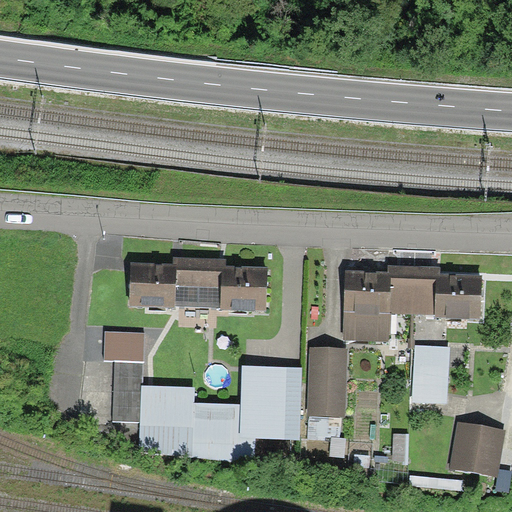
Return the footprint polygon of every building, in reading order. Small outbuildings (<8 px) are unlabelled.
[(177,306),(221,309),(223,266),(227,266),(227,261),(174,259),(174,264),(178,265),(177,306)] [(130,308),(176,310),(177,306),(178,265),(174,264),(132,263),(130,308)] [(221,311),(267,313),(268,269),(227,266),(223,266),(221,309),(221,311)] [(388,266),(388,274),(392,274),(392,315),(436,316),(436,276),(441,276),(441,267),(388,266)] [(346,342),(390,344),(392,315),(392,274),(388,274),(349,272),(346,342)] [(436,319),(483,320),(483,276),(441,276),(436,276),(436,316),(436,319)] [(106,333),(105,361),(117,361),(144,362),(145,362),(146,334),(106,333)] [(449,349),(416,347),(413,401),(446,403),(449,349)] [(349,350),(309,349),(306,417),(346,419),(349,350)] [(144,362),(117,361),(115,422),(142,423),(143,388),(144,362)] [(257,439),(302,439),(303,368),(242,368),(242,405),(241,439),(257,439)] [(195,406),(196,389),(143,388),(142,423),(141,453),(194,457),(195,406)] [(242,405),(195,406),(194,457),(256,465),(257,439),(241,439),(242,405)] [(498,479),(506,431),(458,423),(450,471),(498,479)]
